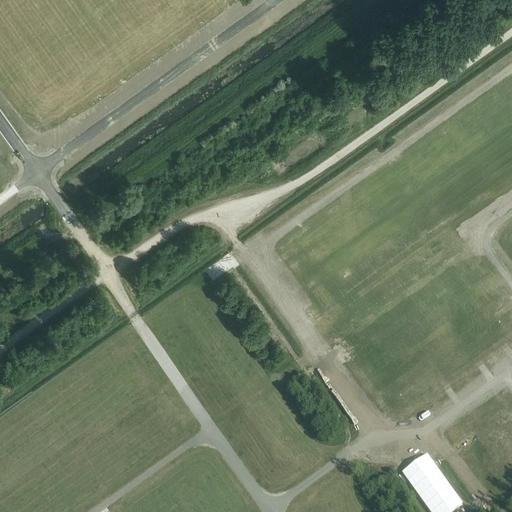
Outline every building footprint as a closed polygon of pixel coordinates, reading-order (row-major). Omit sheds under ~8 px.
[(496,105),(484,123),(494,130),(506,111),(496,105)] [(482,131),(483,143),(494,142),(494,131),(482,131)] [(484,147),(485,159),(496,158),(496,147),(484,147)] [(445,164),(450,172),(461,166),(455,157),(445,164)] [(384,181),(373,183),(374,190),(379,190),(380,197),(386,196),(384,181)] [(340,279),(316,240),(324,234),(321,229),(289,249),(310,282),(304,286),(311,297),(340,279)] [(510,313),(471,249),(455,237),(439,237),(439,241),(430,242),(430,247),(422,248),(422,255),(366,289),(365,289),(356,295),(354,298),(341,306),(342,306),(333,317),(335,321),(331,327),(340,334),(346,343),(346,347),(351,350),(370,381),(370,378),(375,382),(375,386),(394,400),(396,400),(499,337),(511,322),(510,313)] [(335,354),(339,351),(325,331),(320,334),(335,354)] [(449,418),(442,421),(448,432),(455,429),(449,418)] [(465,431),(476,424),(472,419),(461,426),(465,431)] [(499,492),(495,496),(503,504),(507,501),(499,492)]
